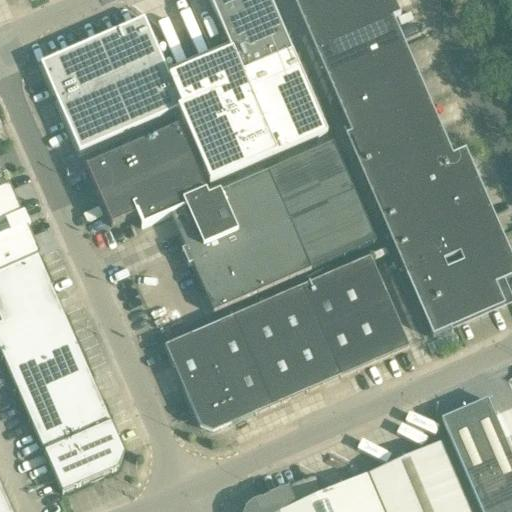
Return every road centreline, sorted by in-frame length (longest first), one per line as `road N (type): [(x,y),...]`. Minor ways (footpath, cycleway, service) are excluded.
road 1 (unclassified): [(181,498),(0,114)]
road 2 (unclassified): [(181,498),(511,352)]
road 3 (unclassified): [(511,196),(430,0)]
